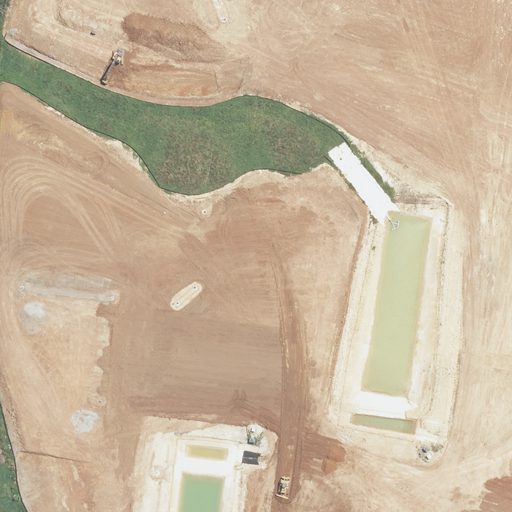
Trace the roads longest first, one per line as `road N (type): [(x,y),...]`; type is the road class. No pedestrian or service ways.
road 1 (secondary): [(282,511),(308,301),(344,133),(349,0)]
road 2 (residential): [(119,511),(151,227)]
road 3 (residential): [(484,60),(469,202),(484,232)]
road 4 (residential): [(460,297),(444,431),(463,465)]
